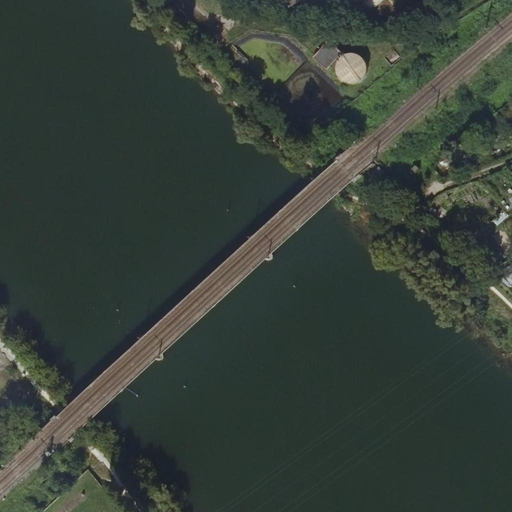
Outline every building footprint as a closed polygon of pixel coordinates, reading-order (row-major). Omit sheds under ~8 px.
[(302,0),(308,6),(315,0),(318,0),(332,18),(342,10),(355,0),(302,0)] [(328,40),(313,57),(325,68),(340,52),(328,40)] [(349,54),(345,55),(342,58),(339,61),(338,65),(337,69),(338,73),(340,77),(342,80),(346,83),(350,84),(354,84),(358,83),(362,82),(365,79),(367,75),(368,71),(368,67),(367,63),(365,59),(362,56),(358,54),(354,54),(349,54)] [(307,62),(279,92),(319,128),(346,97),(307,62)] [(343,153),(335,160),(337,162),(340,159),(342,161),(346,156),(343,153)] [(356,175),(357,177),(353,180),(355,183),(363,175),(360,172),(356,175)] [(511,267),(502,274),(508,284),(511,281),(511,267)]
